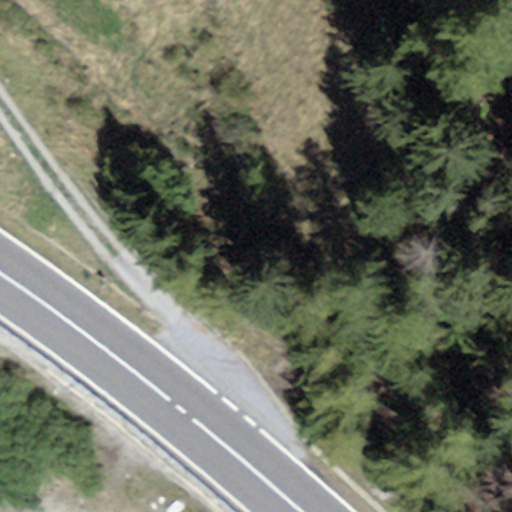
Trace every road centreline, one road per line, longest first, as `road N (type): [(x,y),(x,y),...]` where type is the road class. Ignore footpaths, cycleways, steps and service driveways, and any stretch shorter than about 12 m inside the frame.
road 1 (track): [(225,442),(225,382),(0,107)]
road 2 (primary): [(301,511),(225,442),(0,284)]
